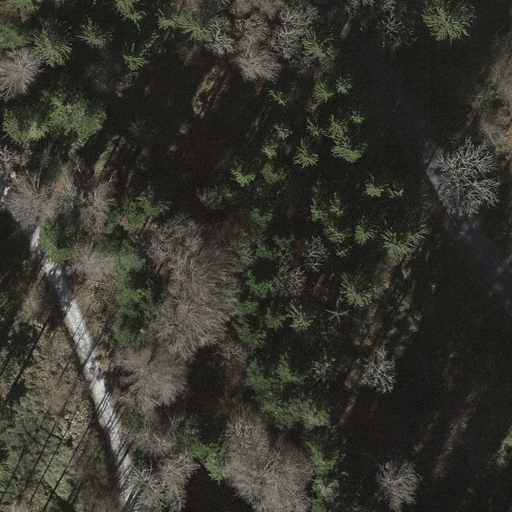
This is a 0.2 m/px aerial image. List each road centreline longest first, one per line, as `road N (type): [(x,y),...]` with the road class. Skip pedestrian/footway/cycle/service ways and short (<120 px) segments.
road 1 (track): [(131,511),(90,359),(37,243),(0,186)]
road 2 (track): [(511,297),(354,35),(322,0)]
